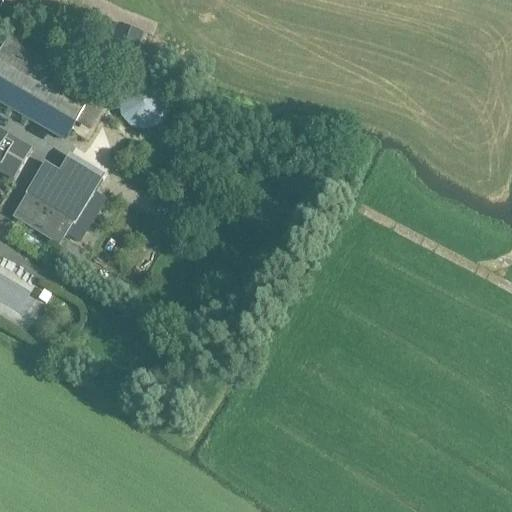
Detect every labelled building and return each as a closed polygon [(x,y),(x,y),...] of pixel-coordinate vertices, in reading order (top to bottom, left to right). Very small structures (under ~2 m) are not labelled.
[(137,52),(145,33),(133,28),(125,48),(137,52)] [(12,37),(0,56),(0,101),(68,140),(98,88),(12,37)] [(138,131),(159,83),(146,79),(135,82),(123,92),(121,98),(118,105),(121,118),(131,129),(138,131)] [(33,152),(32,151),(0,132),(0,173),(16,183),(33,152)] [(62,245),(105,177),(71,158),(60,175),(46,166),(16,215),(62,245)]
